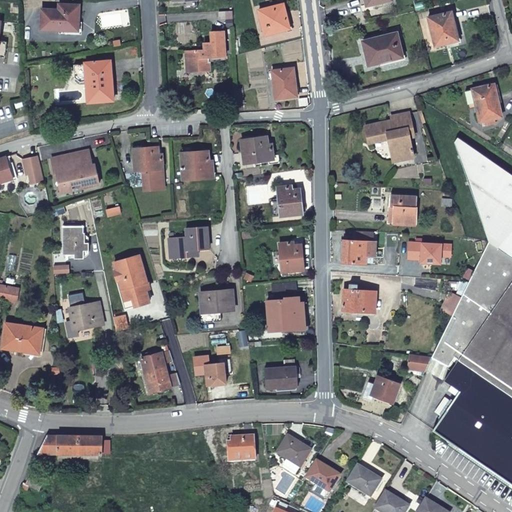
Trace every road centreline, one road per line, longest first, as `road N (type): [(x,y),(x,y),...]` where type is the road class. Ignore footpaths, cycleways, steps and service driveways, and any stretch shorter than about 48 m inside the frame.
road 1 (residential): [(321,112),(324,411)]
road 2 (residential): [(39,419),(136,423),(260,409),(324,411)]
road 3 (residential): [(324,411),(384,427),(508,511)]
road 4 (residential): [(508,54),(321,112)]
road 5 (residential): [(153,121),(0,151)]
road 6 (residential): [(228,117),(231,251)]
road 7 (residential): [(153,121),(147,0)]
